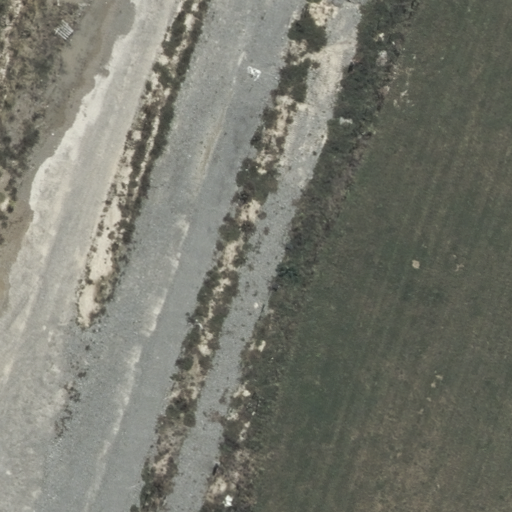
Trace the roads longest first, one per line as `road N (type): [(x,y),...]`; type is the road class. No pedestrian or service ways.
road 1 (tertiary): [(245,0),(82,474)]
road 2 (tertiary): [(0,384),(127,0)]
